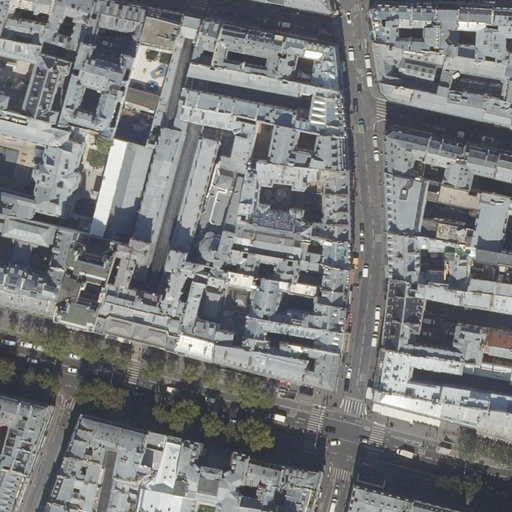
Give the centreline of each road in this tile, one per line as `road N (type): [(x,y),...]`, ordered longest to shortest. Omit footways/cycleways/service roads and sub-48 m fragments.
road 1 (tertiary): [(347,441),(373,249),(361,105)]
road 2 (primary): [(347,441),(79,374)]
road 3 (primary): [(511,483),(347,441)]
road 4 (residential): [(353,32),(187,0)]
road 5 (residential): [(511,139),(361,105)]
road 6 (residential): [(31,511),(79,374)]
